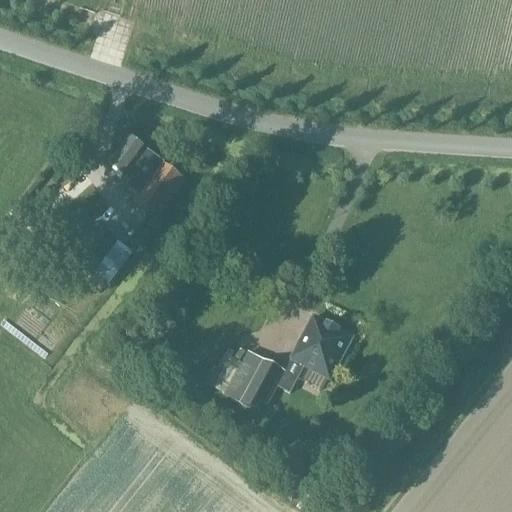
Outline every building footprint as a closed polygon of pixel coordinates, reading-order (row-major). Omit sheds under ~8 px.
[(138,195),(161,164),(161,163),(127,138),(107,165),(130,182),(126,186),(138,195)] [(133,202),(157,220),(185,181),(161,164),(138,195),(133,202)] [(96,224),(72,253),(109,283),(133,253),(96,224)] [(289,359),(330,381),(353,338),(313,316),(289,359)] [(223,396),(261,416),(285,373),(247,352),(223,396)]
